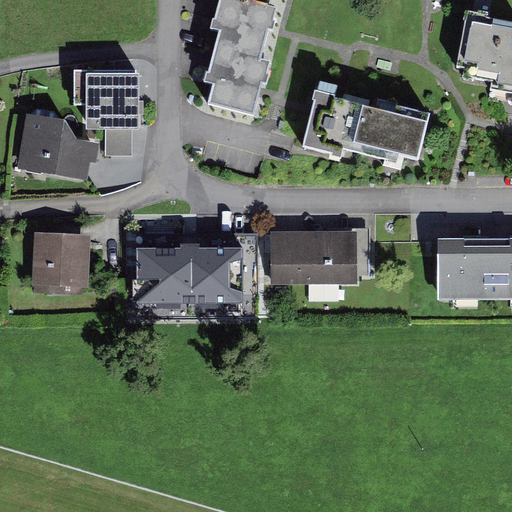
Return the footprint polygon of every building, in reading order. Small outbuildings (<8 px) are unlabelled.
[(259,11),(224,0),(207,0),(200,26),(209,33),(196,75),(205,78),(200,93),(238,104),(251,63),(244,60),(259,11)] [(503,25),(458,16),(448,63),(461,66),(459,76),(486,81),(484,89),(511,95),(511,59),(497,57),(503,25)] [(134,77),(79,76),(78,105),(88,105),(87,128),(134,129),(134,77)] [(414,119),(310,89),(293,147),(333,158),(337,146),(401,164),(414,119)] [(64,128),(31,122),(22,169),(84,180),(90,149),(73,146),(64,128)] [(275,234),(276,279),(352,278),(352,233),(275,234)] [(217,239),(141,238),(140,284),(217,285),(217,239)] [(511,240),(433,243),(435,301),(511,299),(511,240)] [(85,243),(41,241),(38,290),(76,292),(76,287),(83,287),(85,243)]
